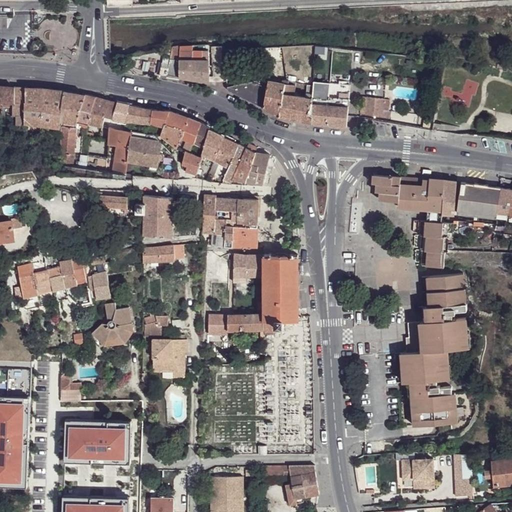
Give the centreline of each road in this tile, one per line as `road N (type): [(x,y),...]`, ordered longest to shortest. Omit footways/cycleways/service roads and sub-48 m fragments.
road 1 (tertiary): [(324,250),(338,458)]
road 2 (secondary): [(275,136),(194,101),(87,78)]
road 3 (residential): [(94,10),(286,3)]
road 4 (residential): [(194,511),(194,464),(338,458)]
road 5 (unclassified): [(0,194),(61,179),(175,185)]
road 6 (secondary): [(511,166),(376,150)]
road 7 (residential): [(204,248),(324,250)]
